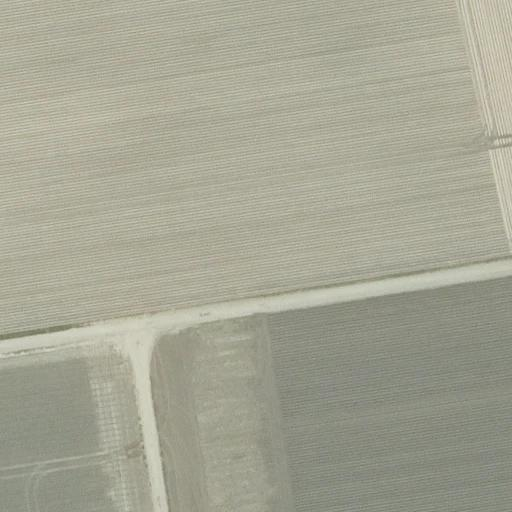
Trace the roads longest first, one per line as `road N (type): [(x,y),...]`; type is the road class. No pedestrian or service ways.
road 1 (track): [(0,347),(511,268)]
road 2 (track): [(160,511),(134,326)]
